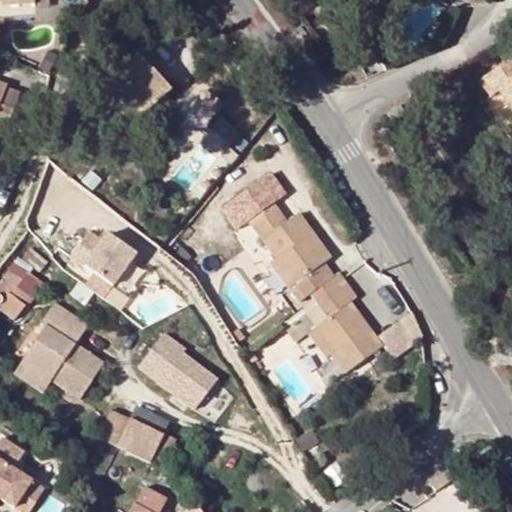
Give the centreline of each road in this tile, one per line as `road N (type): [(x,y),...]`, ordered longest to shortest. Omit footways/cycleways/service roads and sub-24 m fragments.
road 1 (tertiary): [(325,118),(496,405)]
road 2 (residential): [(325,118),(511,6)]
road 3 (residential): [(496,405),(345,511)]
road 4 (tertiary): [(239,0),(325,118)]
